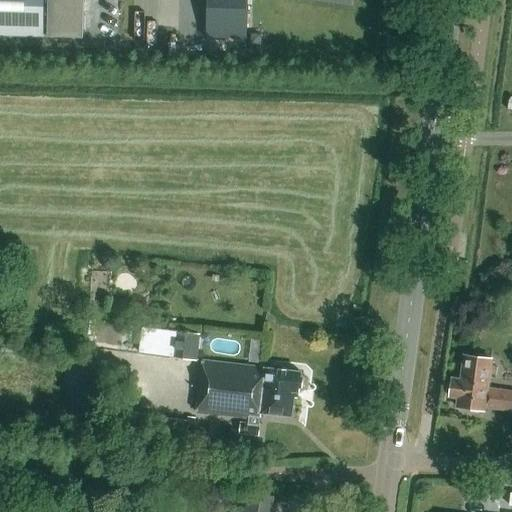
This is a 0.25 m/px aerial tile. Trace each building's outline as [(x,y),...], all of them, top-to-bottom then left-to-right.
[(0,0),(0,35),(43,37),(43,35),(47,35),(47,37),(83,38),(84,0),(0,0)] [(207,7),(206,37),(246,38),(246,0),(198,0),(199,7),(207,7)] [(196,361),(196,360),(200,335),(143,327),(141,339),(173,344),(171,357),(196,361)] [(457,408),(468,409),(471,413),(477,414),(481,411),(485,411),(485,408),(511,411),(511,392),(487,389),(491,360),(464,356),(461,381),(452,379),(449,397),(458,399),(457,408)] [(241,418),(241,419),(248,420),(247,423),(241,422),(240,433),(258,435),(260,413),(292,416),(295,392),(299,392),(299,390),(303,387),(304,379),(301,375),(301,372),(203,361),(197,413),(241,418)] [(187,420),(122,412),(119,434),(186,442),(188,425),(194,426),(195,417),(187,416),(187,420)] [(271,511),(273,497),(250,494),(247,511),(271,511)]
